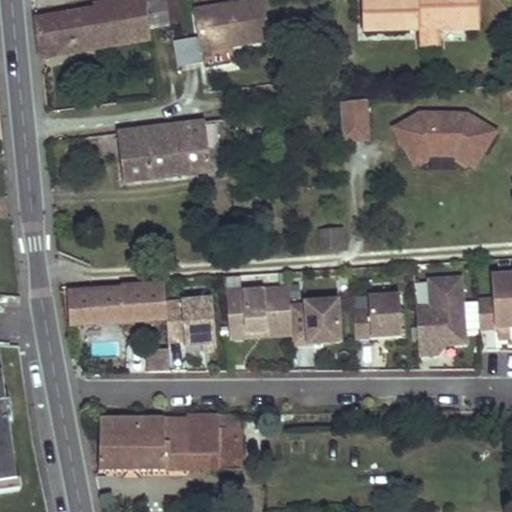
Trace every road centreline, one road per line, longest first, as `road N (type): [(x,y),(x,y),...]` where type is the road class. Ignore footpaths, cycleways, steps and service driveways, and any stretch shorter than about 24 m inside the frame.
road 1 (residential): [(58,393),(511,386)]
road 2 (tertiary): [(58,393),(9,0)]
road 3 (tertiary): [(82,511),(58,393)]
